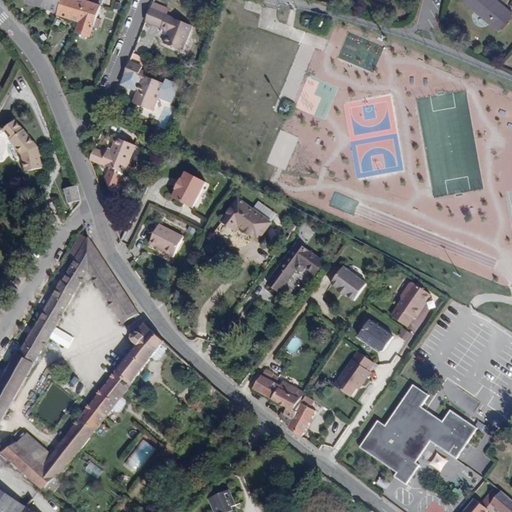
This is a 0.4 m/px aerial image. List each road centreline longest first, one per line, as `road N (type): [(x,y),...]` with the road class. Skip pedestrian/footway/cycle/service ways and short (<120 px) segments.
road 1 (residential): [(71,137),(102,246),(160,329),(384,511)]
road 2 (residential): [(71,137),(96,122),(143,0)]
road 3 (residential): [(0,15),(32,54),(71,137)]
road 4 (unknown): [(326,467),(397,360)]
